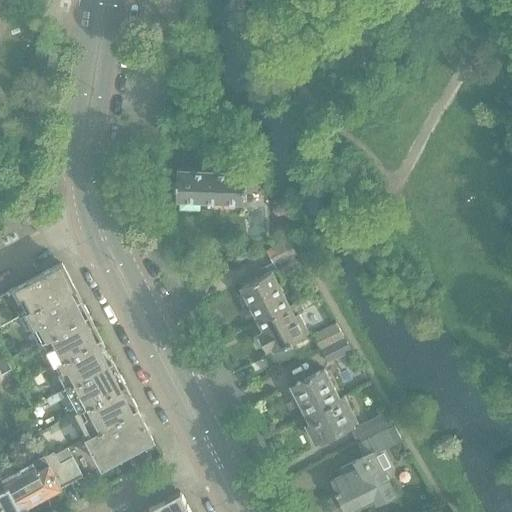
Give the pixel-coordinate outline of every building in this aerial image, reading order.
[(245,194),(259,186),(248,168),(243,171),(177,169),(176,183),(173,183),(173,194),(176,194),(176,199),(180,199),(180,209),(200,209),(200,199),(244,200),(245,194)] [(281,281),(275,270),(279,267),(277,262),(296,252),(288,238),(264,251),(271,263),(258,270),(262,275),(239,287),(242,292),(240,293),(247,305),(248,304),(258,322),(289,306),(276,284),(281,281)] [(70,289),(75,287),(73,283),(70,285),(61,269),(65,267),(64,265),(59,264),(15,288),(27,312),(70,289)] [(0,328),(5,326),(8,331),(23,322),(20,316),(27,312),(15,288),(0,295),(0,328)] [(90,316),(83,303),(78,302),(77,303),(70,289),(27,312),(42,342),(85,319),(90,316)] [(302,330),(306,328),(297,312),(293,314),(289,306),(258,322),(264,331),(258,334),(266,350),(272,347),(274,351),(304,334),(302,330)] [(97,342),(102,340),(96,327),(90,326),(89,326),(85,319),(42,342),(55,365),(97,342)] [(320,348),(343,336),(336,323),(314,336),(320,348)] [(352,350),(343,336),(320,348),(329,363),(352,350)] [(109,366),(114,363),(108,350),(102,349),(101,350),(97,342),(55,365),(67,388),(109,366)] [(24,359),(35,352),(32,347),(21,354),(24,359)] [(0,350),(0,373),(1,375),(14,369),(4,349),(0,350)] [(121,389),(126,387),(120,374),(114,373),(113,373),(109,366),(67,388),(79,412),(121,389)] [(340,398),(325,369),(292,385),(307,415),(340,398)] [(45,382),(41,373),(33,377),(38,386),(45,382)] [(91,435),(138,409),(132,397),(126,396),(125,397),(121,389),(79,412),(91,435)] [(50,406),(64,398),(61,392),(46,400),(50,406)] [(356,420),(344,396),(340,398),(307,415),(311,423),(307,425),(315,441),(319,438),(321,441),(353,424),(352,422),(356,420)] [(150,441),(151,435),(138,409),(91,435),(85,438),(101,467),(150,441)] [(358,442),(388,427),(393,424),(386,412),(352,430),(358,442)] [(394,493),(374,453),(401,439),(394,425),(359,444),(365,456),(341,468),(344,474),(333,480),(338,491),(335,492),(336,494),(335,496),(343,507),(345,506),(347,509),(373,496),(376,502),(394,493)] [(83,476),(68,448),(55,455),(54,453),(45,457),(44,456),(23,467),(17,456),(11,459),(34,502),(83,476)] [(16,511),(34,502),(11,459),(7,461),(13,473),(0,479),(0,501),(5,511),(16,511)] [(190,511),(180,492),(142,511),(190,511)]
